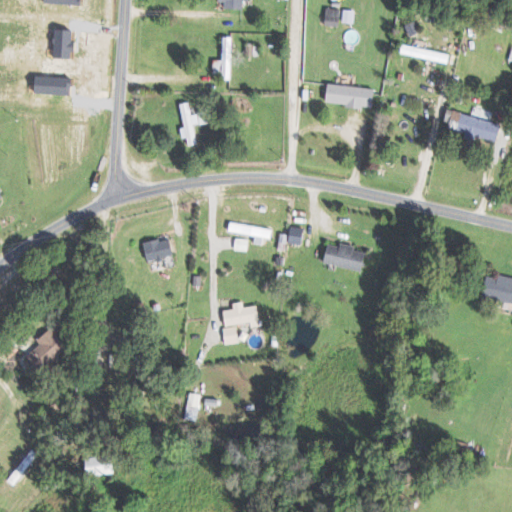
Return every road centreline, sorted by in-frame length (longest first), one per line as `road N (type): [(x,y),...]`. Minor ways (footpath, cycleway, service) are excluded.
road 1 (residential): [(511,229),(339,189),(218,180),(115,202),(0,270)]
road 2 (residential): [(115,202),(125,0)]
